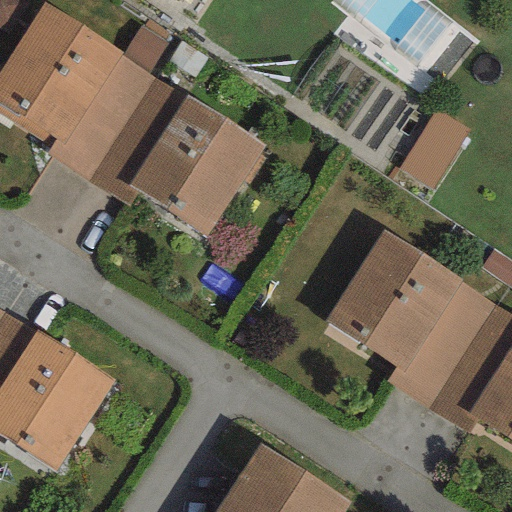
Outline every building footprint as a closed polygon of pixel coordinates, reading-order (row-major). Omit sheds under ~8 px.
[(59,144),(119,53),(44,3),(0,68),(0,116),(40,143),(46,135),(54,141),(59,144)] [(185,96),(119,53),(59,144),(54,141),(46,153),(128,207),(137,193),(125,186),(185,96)] [(263,147),(185,96),(125,186),(137,193),(204,237),(263,147)] [(467,132),(432,111),(395,170),(430,191),(467,132)] [(457,283),(460,280),(382,229),(322,320),(393,366),(401,371),(457,283)] [(511,339),(511,318),(457,283),(401,371),(393,366),(384,380),(466,432),(473,421),(464,415),(511,339)] [(0,384),(34,332),(0,309),(0,384)] [(111,383),(34,332),(0,384),(0,437),(53,472),(111,383)] [(511,339),(464,415),(473,421),(511,445),(511,339)] [(257,446),(214,511),(343,511),(349,505),(257,446)]
